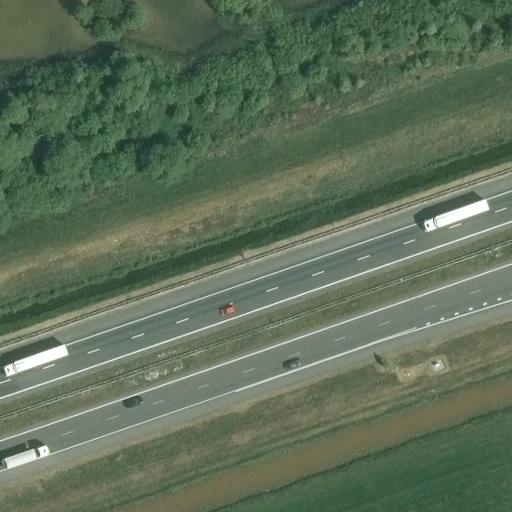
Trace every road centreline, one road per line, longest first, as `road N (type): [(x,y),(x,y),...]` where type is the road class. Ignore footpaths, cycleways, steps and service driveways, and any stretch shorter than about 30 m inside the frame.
road 1 (motorway): [(511,196),(0,374)]
road 2 (motorway): [(0,455),(511,277)]
